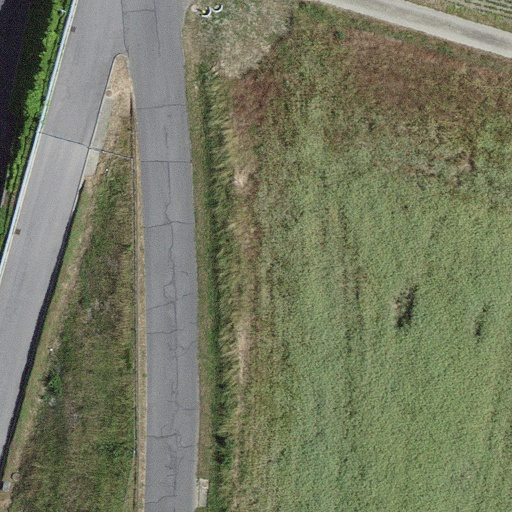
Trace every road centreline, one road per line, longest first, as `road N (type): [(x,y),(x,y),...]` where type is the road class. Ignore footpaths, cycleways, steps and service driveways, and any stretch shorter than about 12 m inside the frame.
road 1 (tertiary): [(169,511),(173,327),(152,0)]
road 2 (track): [(511,47),(354,0)]
